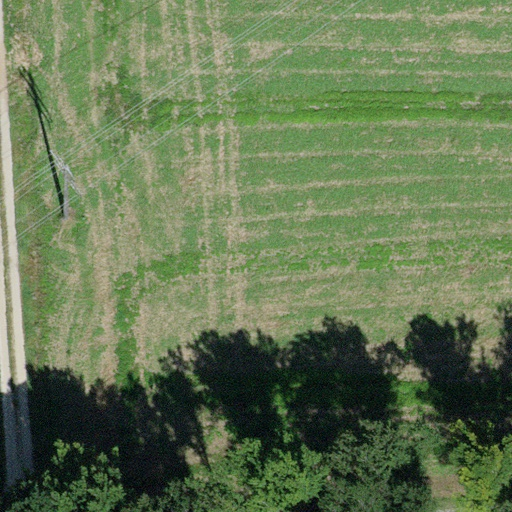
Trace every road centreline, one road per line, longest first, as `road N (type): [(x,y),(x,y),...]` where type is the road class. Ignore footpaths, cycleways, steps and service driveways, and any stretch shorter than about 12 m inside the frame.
road 1 (track): [(65,511),(94,477),(278,392),(511,385)]
road 2 (track): [(3,511),(0,323)]
